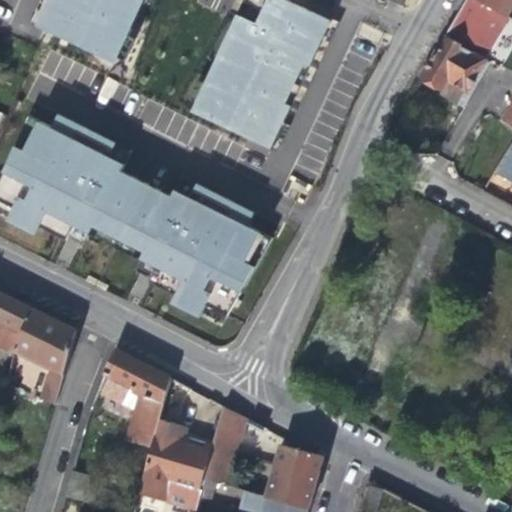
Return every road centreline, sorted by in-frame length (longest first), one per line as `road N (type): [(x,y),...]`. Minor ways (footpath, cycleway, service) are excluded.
road 1 (tertiary): [(366,143),(242,392)]
road 2 (tertiary): [(0,261),(242,392)]
road 3 (residential): [(511,223),(366,143)]
road 4 (tertiary): [(446,0),(366,143)]
road 5 (tertiary): [(346,446),(476,511)]
